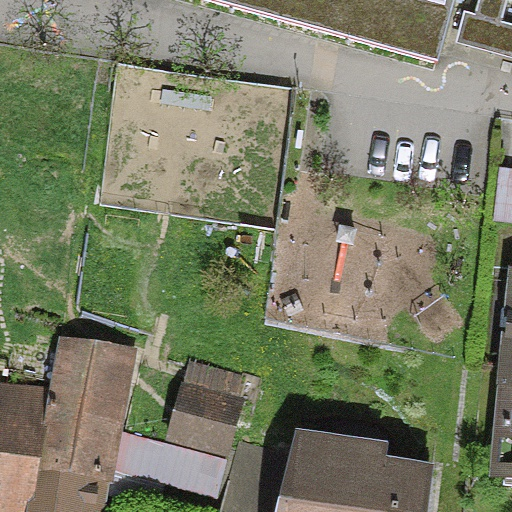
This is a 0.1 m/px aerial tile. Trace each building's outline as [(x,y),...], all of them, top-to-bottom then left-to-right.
[(511,0),(185,0),(433,68),(451,0),(476,0),(472,15),(498,22),(503,2),(511,4),(511,0)] [(511,26),(498,22),(472,15),(461,12),(451,48),(511,64),(511,26)] [(511,173),(495,172),(489,225),(511,227),(511,173)] [(511,281),(510,281),(501,373),(511,374),(511,281)] [(93,511),(99,471),(211,501),(221,465),(108,435),(121,359),(56,350),(46,404),(27,511),(93,511)] [(255,387),(184,368),(165,441),(224,456),(237,407),(249,411),(255,387)] [(511,374),(501,373),(491,474),(511,476),(511,374)] [(0,511),(27,511),(46,404),(0,396),(0,511)] [(275,511),(422,511),(427,477),(378,470),(380,455),(292,443),(275,511)]
